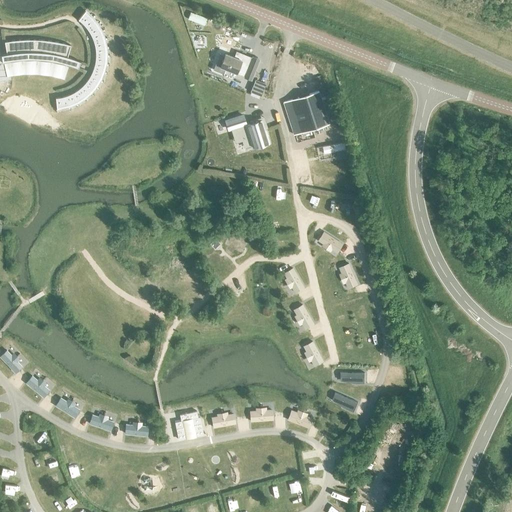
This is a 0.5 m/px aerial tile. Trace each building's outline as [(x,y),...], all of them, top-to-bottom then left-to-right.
[(56,98),(57,107),(69,104),(76,101),(83,96),(89,91),(95,85),(99,78),(102,71),(104,63),(104,55),(104,47),(102,39),(99,32),(95,24),(90,18),(84,13),(79,20),(83,23),(88,29),(90,33),(93,40),(95,46),(96,51),(95,62),(92,71),(90,77),(86,81),(82,86),(78,90),(72,93),(68,95),(66,96),(56,98)] [(0,80),(2,80),(6,79),(9,78),(8,74),(8,71),(16,70),(19,69),(21,69),(26,69),(32,69),(41,69),(45,70),(49,71),(52,71),(58,72),(62,74),(65,63),(77,67),(78,65),(80,61),(67,56),(71,45),(69,44),(67,44),(62,42),(57,42),(46,40),(41,40),(24,40),(12,41),(8,41),(4,42),(6,53),(0,54),(0,80)] [(244,76),(250,79),(255,68),(243,63),(244,62),(224,53),(219,65),(235,72),(237,68),(246,72),(244,76)] [(266,84),(255,79),(250,92),(261,96),(266,84)] [(283,101),(294,134),(328,123),(317,90),(283,101)] [(227,119),(230,129),(245,124),(242,114),(227,119)] [(264,128),(262,129),(259,121),(246,126),(253,147),(268,142),(264,128)] [(336,253),(342,244),(324,233),(318,241),(324,245),(322,247),(330,252),(331,250),(336,253)] [(245,242),(229,234),(223,246),(238,254),(245,242)] [(219,244),(214,239),(209,245),(214,250),(219,244)] [(221,265),(216,254),(203,260),(208,271),(221,265)] [(348,289),(357,285),(348,265),(340,268),(342,274),(340,275),(344,284),(346,283),(348,289)] [(295,295),(304,289),(292,268),(282,274),(285,279),(283,280),(288,290),(291,288),(295,295)] [(305,331),(314,326),(302,304),(292,310),(294,315),(292,316),(298,326),(301,324),(305,331)] [(315,367),(324,362),(312,341),(302,347),(304,351),(303,352),(308,363),(311,361),(315,367)] [(0,357),(15,372),(21,366),(17,362),(19,360),(12,353),(10,355),(6,350),(0,355),(0,357)] [(364,373),(340,372),(340,383),(363,383),(364,373)] [(37,381),(31,376),(25,384),(43,398),(49,391),(44,387),(46,384),(39,379),(37,381)] [(357,402),(335,393),(331,402),(353,412),(357,402)] [(73,406),(75,403),(67,398),(65,401),(60,398),(54,406),(73,418),(79,410),(73,406)] [(256,411),(249,412),(250,421),(272,420),(271,410),(266,411),(266,408),(256,409),(256,411)] [(174,422),(178,439),(203,434),(199,417),(198,417),(196,411),(179,414),(180,421),(174,422)] [(296,413),(291,411),(287,420),(308,428),(311,419),(306,417),(307,415),(297,411),(296,413)] [(211,418),(213,427),(234,423),(233,414),(226,415),(226,413),(217,415),(217,417),(211,418)] [(98,418),(91,416),(89,425),(110,431),(113,422),(107,420),(108,417),(99,414),(98,418)] [(131,425),(124,424),(123,435),(146,437),(147,427),(141,427),(142,423),(132,422),(131,425)]
